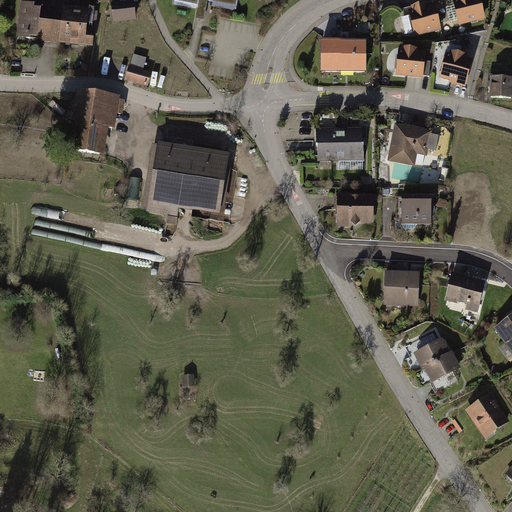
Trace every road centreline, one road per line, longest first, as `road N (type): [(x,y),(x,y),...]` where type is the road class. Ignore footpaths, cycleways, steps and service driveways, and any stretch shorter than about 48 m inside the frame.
road 1 (residential): [(479,511),(329,258)]
road 2 (residential): [(0,84),(95,86),(176,106),(264,105)]
road 3 (residential): [(264,105),(410,101),(511,122)]
road 4 (residential): [(511,281),(483,261),(454,256),(349,251),(329,258)]
road 5 (residential): [(329,258),(267,139),(264,105)]
road 6 (residential): [(264,105),(274,51),(300,19),(330,0)]
